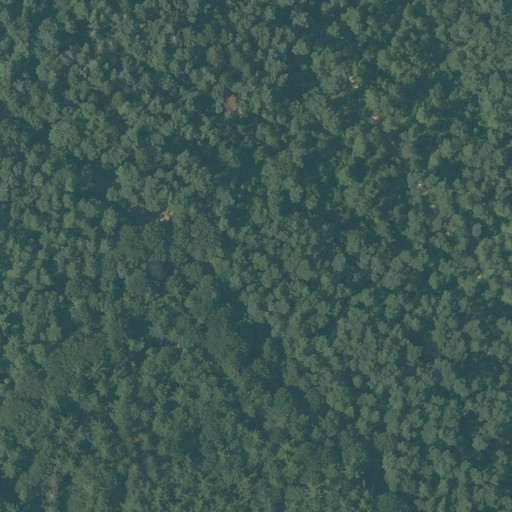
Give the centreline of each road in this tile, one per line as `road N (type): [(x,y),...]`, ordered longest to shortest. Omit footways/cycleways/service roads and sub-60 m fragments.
road 1 (tertiary): [(408,511),(208,280),(144,218),(0,114)]
road 2 (track): [(141,0),(145,50),(171,138),(168,172),(153,210),(0,430)]
